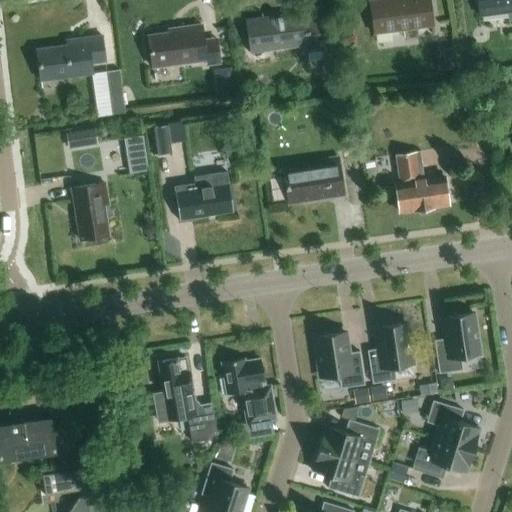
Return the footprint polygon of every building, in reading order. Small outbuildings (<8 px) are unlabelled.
[(374,35),(433,26),(429,0),(385,0),(369,2),(374,35)] [(511,0),(478,0),(481,17),(508,13),(510,25),(511,24),(511,0)] [(306,50),(322,48),(319,22),(303,25),(302,15),(246,23),(251,53),(305,45),(306,50)] [(206,66),(220,64),(216,40),(203,42),(201,26),(179,29),(179,33),(148,37),(152,68),(206,61),(206,66)] [(41,82),(93,74),(91,64),(105,62),(102,36),(75,40),(75,45),(36,50),(41,82)] [(451,48),(435,50),(437,71),(454,69),(451,48)] [(231,68),(214,71),(218,95),(235,92),(231,68)] [(103,72),(107,102),(109,114),(123,112),(116,70),(103,72)] [(168,155),(164,125),(151,127),(156,157),(168,155)] [(68,149),(97,144),(94,128),(65,133),(68,149)] [(124,138),(126,155),(145,152),(142,135),(124,138)] [(431,208),(448,205),(443,176),(424,180),(419,152),(395,156),(400,183),(394,184),(399,213),(416,210),(421,214),(427,213),(431,208)] [(288,204),(343,195),(338,158),(324,160),(324,166),(283,172),(288,204)] [(194,184),(174,187),(179,221),(233,213),(227,173),(193,178),(194,184)] [(103,206),(108,205),(104,184),(72,189),(80,241),(108,237),(103,206)] [(460,357),(478,354),(471,312),(443,316),(446,338),(434,340),(439,373),(462,369),(460,357)] [(393,367),(411,364),(405,322),(376,326),(379,348),(367,350),(372,383),(395,379),(393,367)] [(364,384),(359,351),(347,353),(343,331),(315,335),(322,378),(340,375),(342,388),(364,384)] [(191,442),(204,440),(216,438),(210,402),(198,404),(197,402),(194,399),(191,389),(188,372),(187,372),(185,357),(176,359),(176,358),(157,361),(162,390),(150,392),(156,422),(186,415),(191,442)] [(243,362),(242,359),(221,362),(226,394),(239,392),(244,422),(272,418),(267,386),(260,387),(259,381),(262,381),(259,360),(243,362)] [(434,438),(472,450),(479,428),(459,422),(463,410),(432,400),(426,422),(438,425),(434,438)] [(0,459),(55,451),(50,418),(0,425),(0,459)] [(325,425),(318,447),(369,463),(379,430),(349,420),(345,432),(325,425)] [(466,472),(472,450),(434,438),(430,451),(418,447),(411,468),(442,478),(446,466),(466,472)] [(369,463),(318,447),(311,470),(331,476),(327,488),(357,498),(369,463)] [(200,493),(212,497),(207,511),(238,511),(246,486),(229,481),(233,469),(211,462),(200,493)] [(391,462),(386,478),(402,483),(407,467),(391,462)] [(89,504),(87,489),(84,468),(41,475),(45,496),(81,490),(81,494),(69,511),(106,511),(108,508),(89,504)] [(297,511),(352,511),(353,511),(323,501),(319,511),(315,511),(299,507),(297,511)]
